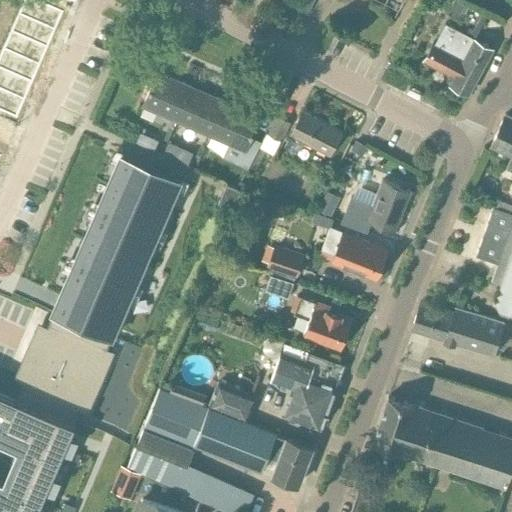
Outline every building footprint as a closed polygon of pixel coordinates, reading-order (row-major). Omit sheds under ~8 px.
[(25,0),(19,15),(55,31),(63,13),(33,0),(25,0)] [(428,2),(424,10),(434,15),(438,7),(428,2)] [(11,33),(47,49),(55,31),(19,15),(11,33)] [(433,43),(423,61),(454,77),(450,84),(468,93),(493,48),(475,38),(470,36),(459,30),(446,22),(435,43),(433,42),(433,43)] [(4,50),(40,66),(47,49),(11,33),(4,50)] [(40,66),(4,50),(0,58),(0,69),(32,83),(40,66)] [(32,83),(0,69),(0,90),(25,101),(32,83)] [(177,120),(192,87),(158,72),(143,105),(177,120)] [(192,87),(177,120),(211,135),(226,102),(192,87)] [(25,101),(0,90),(0,111),(16,119),(25,101)] [(226,102),(211,135),(245,150),(260,116),(226,102)] [(303,110),(290,134),(329,155),(342,130),(303,110)] [(511,116),(505,114),(491,146),(511,155),(511,116)] [(278,115),(268,133),(281,140),(290,122),(278,115)] [(51,309),(50,312),(52,313),(111,339),(114,340),(114,338),(115,336),(146,265),(147,264),(170,211),(170,209),(182,183),(184,179),(181,178),(174,175),(127,154),(122,152),(120,151),(118,155),(108,179),(105,186),(51,309)] [(352,198),(343,220),(366,230),(371,219),(396,229),(411,190),(383,179),(372,206),(352,198)] [(352,183),(344,180),(339,191),(348,195),(352,183)] [(233,209),(242,190),(227,183),(218,202),(233,209)] [(338,195),(327,191),(318,210),(331,216),(340,196),(338,195)] [(493,207),(478,254),(498,261),(492,279),(501,282),(500,284),(503,289),(498,292),(500,297),(495,300),(498,307),(511,311),(511,213),(497,208),(493,207)] [(388,248),(331,226),(323,248),(335,252),(332,259),(348,265),(349,269),(359,272),(362,271),(377,277),(388,248)] [(304,254),(275,243),(267,265),(296,275),(304,254)] [(23,258),(15,285),(43,294),(52,266),(23,258)] [(294,282),(271,274),(265,289),(288,297),(294,282)] [(0,320),(3,322),(18,293),(0,284),(0,320)] [(304,333),(321,340),(340,346),(350,317),(328,309),(329,305),(300,295),(294,312),(310,317),(304,333)] [(420,302),(412,329),(493,354),(503,320),(457,306),(455,312),(420,302)] [(37,325),(14,378),(22,382),(16,396),(75,421),(80,410),(88,413),(115,351),(107,347),(111,339),(52,313),(51,315),(47,324),(39,321),(37,325)] [(203,314),(198,326),(215,332),(219,320),(203,314)] [(269,357),(278,360),(271,380),(293,387),(283,414),(320,427),(335,385),(330,384),(339,362),(308,350),(307,351),(277,340),(273,339),(269,339),(266,341),(264,345),(264,350),(267,355),(269,357)] [(170,390),(203,403),(207,394),(174,381),(170,390)] [(217,381),(209,403),(247,417),(256,396),(217,381)] [(203,403),(170,390),(161,387),(130,466),(184,488),(183,490),(234,511),(245,511),(253,494),(187,464),(195,443),(262,469),(268,456),(277,432),(203,403)] [(75,421),(16,396),(0,388),(0,511),(35,511),(36,510),(44,493),(45,489),(64,446),(70,432),(74,424),(75,421)] [(511,435),(389,395),(373,443),(506,486),(511,467),(511,435)] [(277,432),(268,456),(279,460),(273,474),(298,483),(313,446),(277,432)] [(121,464),(110,491),(111,491),(132,499),(142,473),(129,468),(121,464)] [(487,490),(483,502),(496,506),(500,494),(487,490)] [(138,511),(180,511),(142,500),(138,511)]
